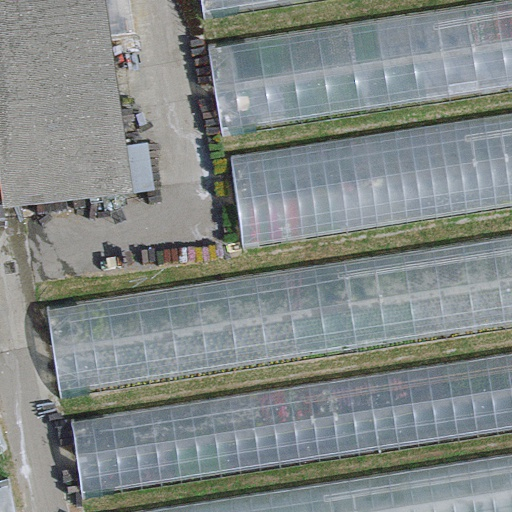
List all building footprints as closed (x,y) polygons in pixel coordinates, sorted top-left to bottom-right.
[(130,193),(103,0),(0,0),(0,153),(8,210),(130,193)] [(511,0),(474,0),(221,36),(233,119),(511,79),(511,0)] [(253,231),(511,195),(511,103),(240,141),(253,231)] [(70,363),(511,311),(511,227),(60,280),(70,363)] [(89,479),(511,420),(511,344),(79,404),(89,479)] [(511,511),(511,445),(104,502),(105,511),(511,511)] [(0,511),(25,511),(19,479),(0,482),(0,511)]
